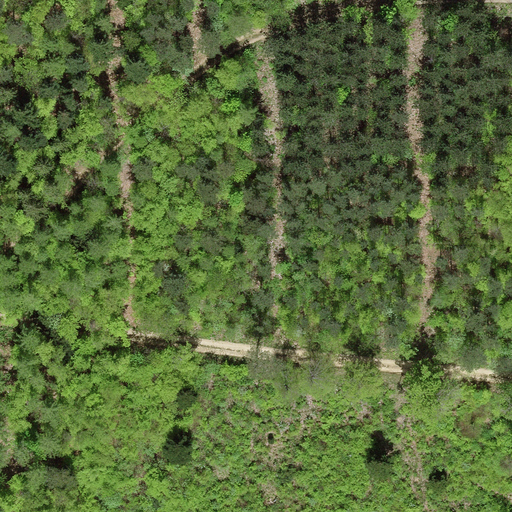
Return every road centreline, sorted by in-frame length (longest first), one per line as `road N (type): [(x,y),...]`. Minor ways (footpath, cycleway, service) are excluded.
road 1 (track): [(511,373),(197,348),(0,318)]
road 2 (track): [(0,248),(42,221),(171,91),(234,47),(287,24),(427,0)]
